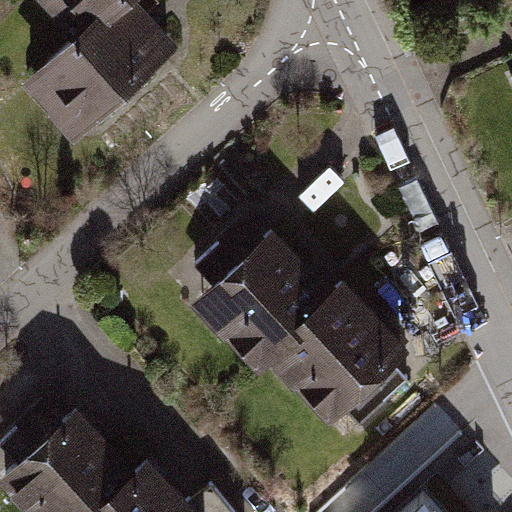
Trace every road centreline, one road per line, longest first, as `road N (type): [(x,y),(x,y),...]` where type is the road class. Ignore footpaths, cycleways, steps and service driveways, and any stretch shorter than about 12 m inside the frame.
road 1 (residential): [(336,9),(3,306)]
road 2 (residential): [(336,9),(511,372)]
